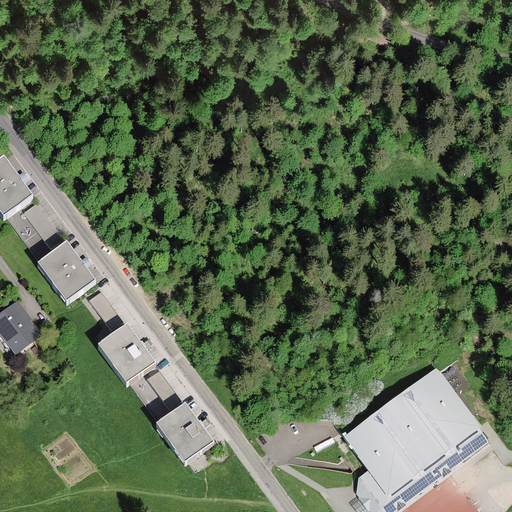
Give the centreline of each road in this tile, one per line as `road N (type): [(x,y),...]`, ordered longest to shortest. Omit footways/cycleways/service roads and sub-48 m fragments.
road 1 (unclassified): [(2,121),(292,511)]
road 2 (unclassified): [(511,64),(324,0)]
